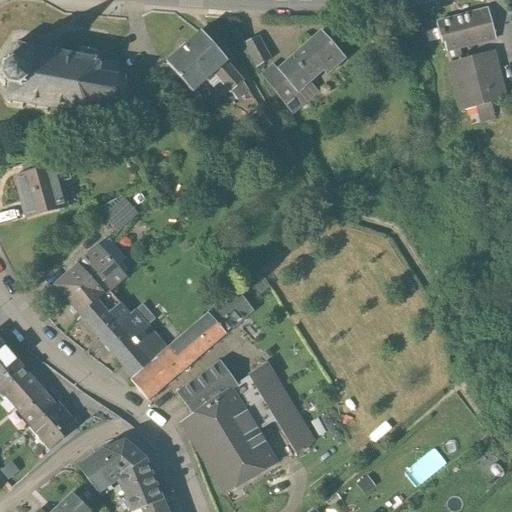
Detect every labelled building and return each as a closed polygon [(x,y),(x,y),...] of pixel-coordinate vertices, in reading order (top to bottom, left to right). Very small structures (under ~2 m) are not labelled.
[(487,11),(437,25),(438,26),(443,44),(446,56),(496,42),(487,11)] [(424,49),(443,44),(438,26),(420,31),(424,49)] [(203,36),(169,65),(193,93),(212,77),(223,66),(226,64),(203,36)] [(322,36),(279,73),(297,95),(310,84),(323,73),(326,76),(344,61),(322,36)] [(243,47),(255,70),(270,62),(258,39),(243,47)] [(15,51),(13,60),(12,60),(11,63),(9,62),(9,60),(6,59),(6,62),(5,62),(4,63),(2,63),(1,66),(4,66),(1,80),(0,79),(0,82),(1,83),(1,84),(2,85),(2,87),(5,88),(5,85),(7,86),(7,88),(8,88),(6,98),(5,98),(4,100),(6,101),(5,102),(7,103),(7,104),(10,105),(10,103),(19,105),(19,109),(22,109),(22,105),(32,107),(32,108),(35,109),(35,107),(44,109),(44,112),(47,113),(47,109),(57,111),(56,113),(60,113),(60,112),(69,113),(68,119),(67,119),(67,121),(84,124),(85,122),(84,121),(85,116),(106,120),(106,121),(107,121),(108,120),(109,120),(109,118),(108,118),(110,107),(111,111),(114,110),(113,106),(121,101),(123,103),(125,100),(122,99),(124,89),(127,89),(126,86),(123,86),(118,79),(120,76),(117,74),(116,77),(117,66),(118,66),(119,64),(118,64),(118,63),(116,63),(116,64),(94,60),(95,54),(96,55),(97,52),(79,49),(79,51),(80,52),(79,57),(70,56),(70,54),(67,54),(66,55),(57,53),(58,50),(55,49),(54,53),(45,51),(45,50),(42,49),(42,51),(32,49),(33,45),(30,45),(21,44),(21,43),(18,43),(17,46),(15,46),(15,48),(14,47),(13,50),(15,51)] [(506,99),(494,56),(447,69),(459,113),(474,109),(489,104),(506,99)] [(240,86),(223,66),(212,77),(228,96),(240,86)] [(297,95),(279,73),(273,67),(262,77),(294,115),(305,105),(297,95)] [(318,94),(310,84),(297,95),(305,105),(318,94)] [(478,124),(494,119),(489,104),(474,109),(478,124)] [(50,169),(13,180),(24,221),(62,211),(50,169)] [(137,217),(121,199),(97,211),(117,234),(137,217)] [(52,291),(77,320),(93,306),(122,281),(96,252),(52,291)] [(233,295),(206,319),(223,338),(250,315),(233,295)] [(77,320),(132,383),(167,352),(134,314),(128,319),(118,307),(105,319),(93,306),(77,320)] [(149,402),(223,338),(206,319),(167,352),(132,383),(149,402)] [(0,342),(0,382),(20,365),(0,342)] [(179,393),(194,414),(232,389),(237,386),(221,363),(179,393)] [(0,382),(0,388),(33,426),(56,406),(20,365),(0,382)] [(314,440),(266,366),(248,377),(296,452),(314,440)] [(194,414),(182,422),(225,494),(276,463),(232,389),(194,414)] [(60,403),(56,406),(33,426),(52,448),(79,425),(60,403)] [(126,445),(108,451),(124,477),(147,463),(126,445)] [(433,447),(403,471),(415,486),(444,462),(433,447)] [(120,479),(124,477),(108,451),(80,470),(99,494),(120,479)] [(139,511),(164,502),(147,463),(124,477),(120,479),(132,511),(139,511)] [(18,473),(10,464),(1,472),(8,481),(18,473)] [(373,489),(367,480),(358,487),(364,495),(373,489)] [(85,511),(73,498),(58,511),(85,511)] [(168,511),(164,502),(139,511),(168,511)]
